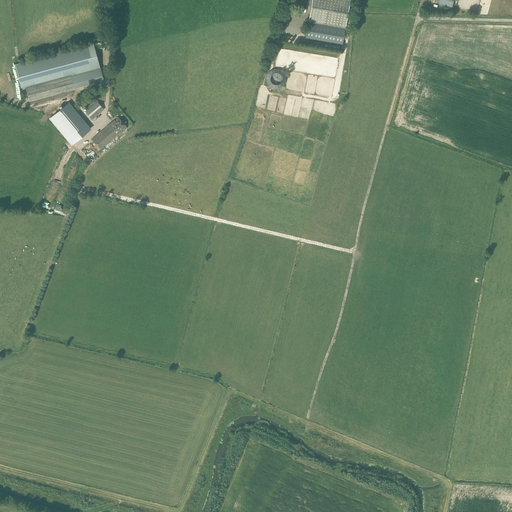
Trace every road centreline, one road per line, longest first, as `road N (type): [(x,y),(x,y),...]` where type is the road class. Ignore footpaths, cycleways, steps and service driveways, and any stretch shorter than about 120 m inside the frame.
road 1 (track): [(511,20),(416,21),(306,419)]
road 2 (track): [(354,252),(79,188)]
